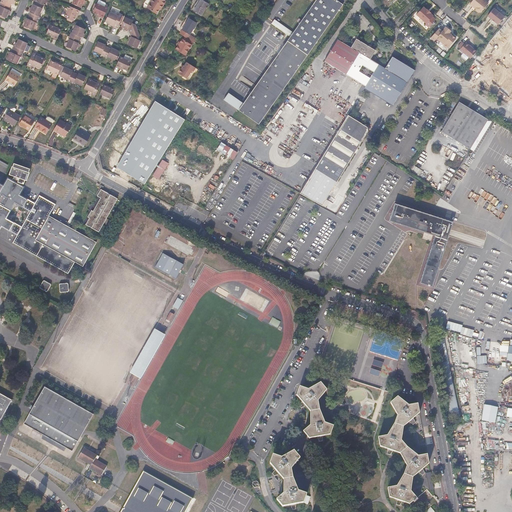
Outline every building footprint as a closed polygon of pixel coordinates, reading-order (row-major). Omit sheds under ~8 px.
[(160,10),(163,5),(163,6),(167,1),(165,0),(151,0),(147,8),(157,14),(160,10)] [(202,15),(209,4),(208,4),(210,0),(209,0),(200,0),(197,5),(195,4),(194,6),(196,7),(194,10),(202,15)] [(259,124),(343,4),(336,0),(315,0),(302,20),(300,23),(293,33),(274,19),(272,24),(290,37),(243,103),(239,110),(259,124)] [(473,0),(470,4),(476,8),(475,9),(476,11),(477,11),(479,13),(481,12),(489,2),(485,0),(473,0)] [(10,7),(0,3),(0,15),(6,18),(8,14),(10,15),(11,11),(10,11),(10,10),(9,10),(10,7)] [(103,19),(108,8),(97,3),(96,4),(95,4),(93,8),(94,9),(93,12),(97,14),(96,15),(103,19)] [(39,16),(43,8),(33,4),(31,8),(30,7),(28,11),(30,12),(29,12),(30,13),(29,16),(39,20),(40,17),(39,16)] [(422,5),(414,14),(424,22),(423,23),(427,27),(436,18),(431,14),(432,14),(422,5)] [(74,21),(79,10),(69,6),(64,17),(67,18),(67,20),(72,22),(73,21),(74,21)] [(494,8),(487,17),(498,25),(504,17),(494,8)] [(117,28),(123,15),(119,13),(118,15),(110,12),(105,22),(109,24),(109,25),(117,28)] [(38,23),(39,20),(29,16),(28,18),(27,18),(25,18),(23,21),(25,22),(23,26),(33,30),(36,23),(38,23)] [(138,30),(136,25),(132,23),(133,21),(125,17),(121,27),(125,29),(124,30),(127,31),(128,30),(129,30),(130,33),(138,30)] [(190,34),(197,23),(187,17),(184,21),(186,23),(182,29),(182,30),(180,33),(186,37),(188,38),(189,36),(190,34)] [(57,40),(62,29),(50,24),(50,25),(48,24),(46,30),(48,30),(46,34),(50,36),(50,37),(57,40)] [(82,37),(86,29),(76,25),(72,33),(71,32),(70,35),(79,40),(81,37),(82,37)] [(437,30),(431,38),(435,42),(437,39),(448,48),(457,38),(451,33),(452,31),(446,25),(440,32),(437,30)] [(511,25),(501,40),(511,48),(511,25)] [(138,39),(140,36),(138,30),(130,33),(131,36),(130,37),(129,37),(128,40),(129,40),(127,44),(137,49),(141,40),(138,39)] [(197,39),(190,34),(189,36),(188,38),(192,41),(195,43),(197,39)] [(76,51),(79,43),(78,43),(79,40),(70,35),(68,39),(69,39),(66,47),(76,51)] [(185,55),(192,45),(190,44),(192,41),(188,38),(186,37),(184,40),(182,39),(180,42),(178,45),(176,49),(185,55)] [(23,54),(28,43),(19,39),(17,43),(15,42),(12,49),(23,54)] [(379,65),(370,59),(375,51),(375,50),(356,39),(351,47),(338,40),(324,61),(363,85),(366,86),(379,65)] [(104,57),(108,47),(105,46),(106,45),(98,41),(94,51),(101,54),(101,55),(104,57)] [(480,53),(468,43),(465,47),(476,57),(480,53)] [(115,61),(120,51),(112,47),(111,49),(108,47),(104,57),(107,58),(108,57),(115,61)] [(12,49),(7,60),(17,65),(21,57),(22,57),(23,54),(12,49)] [(40,69),(45,59),(40,57),(41,56),(33,52),(27,66),(31,68),(32,65),(40,69)] [(127,71),(132,61),(131,61),(133,58),(125,54),(124,58),(120,56),(115,67),(123,70),(123,69),(127,71)] [(468,66),(473,60),(466,54),(461,61),(462,61),(467,66),(468,66)] [(169,56),(166,60),(174,65),(176,61),(169,56)] [(393,106),(415,70),(393,57),(385,69),(379,65),(366,86),(364,88),(393,106)] [(56,78),(62,65),(51,60),(47,70),(53,73),(52,76),(56,78)] [(459,76),(467,66),(462,61),(454,71),(459,76)] [(184,62),(177,76),(187,80),(191,72),(193,73),(195,67),(184,62)] [(71,83),(75,73),(72,71),(73,71),(65,67),(60,76),(68,80),(67,81),(71,83)] [(5,82),(16,87),(22,73),(11,68),(5,82)] [(82,86),(86,76),(79,73),(78,74),(75,73),(71,83),(74,84),(74,83),(82,86)] [(95,97),(101,83),(97,81),(96,82),(89,79),(84,89),(92,93),(91,95),(95,97)] [(110,99),(115,89),(104,84),(100,94),(110,99)] [(364,88),(366,86),(363,85),(358,94),(360,95),(364,88)] [(243,103),(229,93),(224,100),(239,110),(243,103)] [(184,120),(155,102),(115,168),(145,185),(184,120)] [(450,137),(459,120),(472,141),(465,153),(467,154),(478,135),(473,129),(484,117),(459,102),(441,131),(450,137)] [(15,126),(21,116),(9,109),(3,118),(15,126)] [(29,131),(35,121),(25,115),(19,124),(29,131)] [(337,182),(366,135),(368,134),(369,133),(368,131),(367,127),(367,125),(365,124),(364,124),(348,115),(339,129),(315,169),(337,182)] [(47,134),(52,124),(46,120),(41,117),(35,126),(47,134)] [(478,135),(488,119),(484,117),(473,129),(478,135)] [(65,137),(71,126),(60,120),(54,130),(65,137)] [(472,141),(459,120),(450,137),(465,146),(462,151),(465,153),(472,141)] [(85,146),(90,136),(78,130),(73,139),(85,146)] [(226,156),(232,160),(237,153),(230,148),(226,156)] [(0,163),(7,168),(9,165),(0,159),(0,163)] [(30,211),(22,226),(17,234),(13,242),(69,273),(75,261),(83,265),(97,241),(68,225),(50,215),(56,203),(40,194),(35,202),(20,194),(25,186),(21,183),(21,182),(25,183),(26,179),(28,180),(31,172),(30,172),(31,168),(16,163),(14,166),(11,174),(16,175),(13,179),(9,177),(4,185),(0,182),(0,225),(2,226),(7,218),(16,202),(30,211)] [(337,182),(315,169),(299,195),(322,208),(337,182)] [(99,202),(101,203),(98,209),(96,208),(94,211),(92,210),(90,214),(91,215),(90,218),(92,219),(90,222),(88,221),(86,224),(98,231),(117,198),(102,189),(100,193),(105,195),(103,199),(102,198),(99,202)] [(453,221),(394,203),(389,221),(435,235),(419,282),(432,287),(453,221)] [(333,204),(330,210),(335,213),(339,207),(333,204)] [(22,226),(7,218),(2,226),(17,234),(22,226)] [(186,244),(183,248),(185,250),(184,252),(191,256),(195,249),(186,244)] [(175,280),(184,265),(161,252),(157,259),(158,260),(154,268),(175,280)] [(47,292),(52,284),(49,282),(48,284),(46,283),(47,281),(44,279),(39,287),(47,292)] [(68,282),(59,283),(59,286),(61,286),(61,288),(59,288),(59,292),(68,291),(68,282)] [(178,296),(173,305),(178,308),(183,299),(178,296)] [(390,393),(406,338),(335,316),(318,371),(340,378),(387,392),(390,393)] [(158,331),(155,329),(130,373),(133,375),(146,353),(147,350),(158,331)] [(166,335),(158,331),(147,350),(155,354),(166,335)] [(153,357),(146,353),(133,375),(129,382),(133,384),(137,377),(141,379),(153,357)] [(486,354),(477,355),(477,363),(486,362),(486,354)] [(447,365),(445,366),(455,418),(457,417),(447,365)] [(455,418),(445,366),(439,367),(449,419),(455,418)] [(306,406),(311,412),(311,426),(304,432),(311,439),(318,438),(320,442),(324,442),(324,437),(332,435),(334,427),(326,423),(321,411),(320,411),(319,402),(328,390),(322,383),(308,390),(301,387),(297,397),(303,402),(300,406),(302,408),(306,406)] [(91,414),(43,386),(21,423),(41,434),(54,442),(52,445),(62,451),(64,448),(70,451),(91,414)] [(12,400),(0,393),(0,418),(0,419),(12,400)] [(409,505),(415,511),(424,511),(437,502),(427,490),(417,499),(411,492),(413,477),(419,473),(423,476),(426,474),(423,469),(429,464),(428,455),(418,456),(408,447),(402,440),(404,427),(405,427),(410,422),(414,424),(416,422),(414,418),(420,413),(418,404),(409,406),(398,397),(391,403),(398,415),(395,424),(388,436),(379,438),(381,447),(388,449),(387,454),(390,456),(393,451),(401,454),(407,466),(404,474),(404,475),(397,486),(388,488),(389,498),(397,500),(396,506),(399,507),(402,502),(409,505)] [(41,434),(39,438),(52,445),(54,442),(41,434)] [(96,457),(83,449),(77,459),(91,467),(89,470),(101,476),(106,467),(94,461),(96,457)] [(279,474),(284,480),(284,494),(277,500),(284,508),(291,506),(293,511),(296,510),(296,505),(304,504),(307,495),(299,492),(293,479),(292,469),(300,458),(294,451),(282,458),(274,455),(270,464),(275,470),(272,474),(275,477),(279,474)] [(122,511),(121,511),(185,511),(192,499),(143,472),(122,511)] [(102,497),(106,487),(89,479),(85,489),(102,497)]
